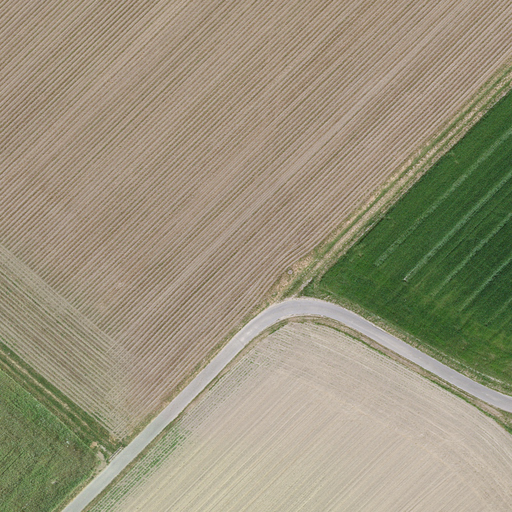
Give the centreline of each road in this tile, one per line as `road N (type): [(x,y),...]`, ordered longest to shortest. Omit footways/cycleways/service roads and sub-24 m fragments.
road 1 (unclassified): [(65,511),(252,325),(282,310),(321,308),(511,404)]
road 2 (track): [(511,70),(282,310)]
road 3 (track): [(0,355),(120,457)]
